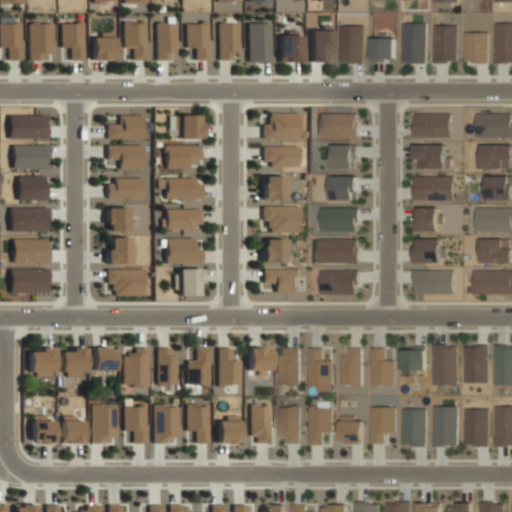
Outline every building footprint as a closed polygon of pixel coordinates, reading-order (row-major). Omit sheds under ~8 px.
[(145,19),(122,19),(122,48),(133,48),(133,59),(145,59),(145,19)] [(69,59),(84,59),(84,20),(59,20),(59,48),(69,48),(69,59)] [(0,47),(7,47),(7,58),(20,58),(20,21),(0,21),(0,47)] [(50,21),(27,21),(27,59),(50,59),(50,21)] [(173,21),(154,21),(154,59),(173,59),(173,21)] [(184,48),(194,48),(194,58),(207,58),(207,21),(184,21),(184,48)] [(217,59),(237,59),(237,21),(217,21),(217,59)] [(246,21),(246,61),(270,61),(270,21),(246,21)] [(426,22),(402,23),(403,62),(427,62),(426,22)] [(511,23),(496,23),(496,62),(511,62),(511,23)] [(434,61),(458,61),(457,24),(434,25),(434,61)] [(309,60),(332,60),(333,25),(321,25),(321,30),(309,30),(309,60)] [(340,61),(364,61),(364,25),(341,25),(340,61)] [(465,62),(488,62),(488,32),(465,32),(465,62)] [(114,59),(114,34),(89,34),(89,59),(114,59)] [(277,60),(300,60),(300,34),(277,34),(277,60)] [(371,36),(372,60),(395,60),(395,35),(371,36)] [(297,112),(269,112),(269,121),(260,121),(260,136),(297,136),(297,112)] [(414,136),(451,136),(451,112),(414,112),(414,136)] [(477,135),(511,135),(511,112),(477,112),(477,135)] [(104,137),(141,137),(141,113),(115,113),(115,124),(104,124),(104,137)] [(199,113),(176,113),(176,137),(199,137),(199,113)] [(318,113),(318,136),(357,136),(357,113),(318,113)] [(5,138),(45,139),(45,115),(6,114),(5,138)] [(141,166),(141,143),(104,143),(104,155),(114,155),(114,166),(141,166)] [(415,144),(415,167),(449,166),(449,143),(415,144)] [(481,167),(511,167),(511,143),(481,143),(481,167)] [(10,145),(10,168),(45,168),(45,144),(10,145)] [(162,166),(189,166),(189,155),(199,155),(199,144),(162,144),(162,166)] [(356,144),(333,144),(333,167),(356,167),(356,144)] [(297,145),(260,145),(260,165),(297,165),(297,145)] [(283,198),(283,174),(260,174),(260,198),(283,198)] [(330,199),(357,199),(357,175),(330,175),(330,199)] [(414,199),(452,199),(452,175),(414,175),(414,199)] [(511,198),(511,175),(487,175),(487,198),(511,198)] [(44,176),(14,176),(15,199),(44,199),(44,176)] [(140,176),(105,176),(105,196),(140,196),(140,176)] [(199,196),(199,176),(156,176),(156,187),(162,187),(162,196),(199,196)] [(297,232),(297,204),(261,204),(261,225),(269,225),(269,232),(297,232)] [(127,229),(127,206),(103,206),(103,229),(127,229)] [(358,206),(321,206),(321,229),(358,229),(358,206)] [(418,206),(418,229),(440,229),(440,206),(418,206)] [(511,229),(511,206),(477,206),(477,229),(511,229)] [(7,230),(46,231),(47,208),(7,207),(7,230)] [(198,228),(198,208),(159,208),(159,228),(198,228)] [(130,236),(105,236),(105,262),(130,262),(130,236)] [(198,262),(198,237),(162,237),(162,262),(198,262)] [(46,238),(10,238),(10,262),(46,262),(46,238)] [(260,261),(288,261),(288,238),(260,238),(260,261)] [(318,261),(358,261),(358,238),(318,238),(318,261)] [(415,261),(443,261),(443,238),(415,238),(415,261)] [(511,246),(507,246),(507,238),(482,238),(482,261),(511,261),(511,246)] [(141,293),(141,267),(104,267),(104,285),(113,285),(113,293),(141,293)] [(199,267),(172,267),(172,293),(199,293),(199,267)] [(297,267),(260,267),(260,279),(271,279),(271,290),(297,290),(297,267)] [(7,292),(46,291),(46,268),(7,269),(7,292)] [(452,269),(414,269),(414,292),(452,292),(452,269)] [(474,292),(511,292),(511,269),(474,269),(474,292)] [(321,292),(357,292),(357,270),(321,270),(321,292)] [(434,384),(457,384),(458,345),(434,344),(434,384)] [(91,369),(113,369),(113,345),(91,345),(91,369)] [(184,356),(184,384),(207,384),(207,345),(194,345),(194,356),(184,356)] [(511,345),(496,345),(496,384),(511,384),(511,345)] [(52,346),(26,346),(26,375),(52,375),(52,346)] [(84,374),(84,346),(57,346),(57,374),(84,374)] [(120,355),(120,385),(145,385),(145,346),(130,346),(130,355),(120,355)] [(154,384),(175,384),(175,346),(154,346),(154,384)] [(215,384),(238,384),(238,356),(226,356),(226,346),(215,346),(215,384)] [(246,372),(269,372),(269,346),(246,346),(246,372)] [(280,346),(280,383),(299,383),(299,346),(280,346)] [(331,356),(321,356),(321,346),(309,346),(309,384),(331,384),(331,356)] [(342,383),(362,383),(362,346),(342,346),(342,383)] [(372,383),(393,383),(393,356),(383,356),(383,346),(372,346),(372,383)] [(468,380),(485,380),(485,354),(474,354),(474,349),(468,349),(468,380)] [(403,368),(423,368),(423,350),(403,350),(403,368)] [(89,442),(114,442),(114,403),(89,403),(89,442)] [(151,442),(168,442),(168,433),(178,433),(178,403),(151,403),(151,442)] [(195,431),(195,442),(207,442),(207,403),(184,403),(184,431),(195,431)] [(248,441),(267,441),(268,403),(248,403),(248,441)] [(122,431),(133,431),(133,442),(144,442),(144,404),(122,404),(122,431)] [(299,442),(299,405),(280,405),(280,442),(299,442)] [(331,432),(331,405),(309,405),(309,443),(322,443),(322,432),(331,432)] [(370,442),(383,442),(383,432),(394,432),(394,405),(370,405),(370,442)] [(434,445),(457,445),(457,406),(434,405),(434,445)] [(511,446),(511,405),(496,405),(496,446),(511,446)] [(423,408),(403,408),(403,442),(413,442),(413,433),(423,433),(423,408)] [(482,442),(482,408),(466,408),(466,442),(482,442)] [(29,442),(52,442),(52,416),(29,416),(29,442)] [(59,442),(83,442),(83,416),(59,416),(59,442)] [(215,442),(238,442),(238,416),(215,416),(215,442)] [(362,442),(362,416),(340,416),(340,442),(362,442)] [(378,511),(378,500),(355,500),(355,511),(378,511)] [(480,511),(503,511),(503,500),(480,500),(480,511)] [(386,511),(409,511),(409,501),(386,501),(386,511)] [(417,511),(440,511),(440,501),(417,501),(417,511)] [(449,511),(471,511),(471,501),(449,501),(449,511)] [(12,511),(35,511),(35,503),(12,503),(12,511)] [(97,511),(97,503),(83,503),(83,511),(97,511)] [(105,511),(118,511),(118,503),(105,503),(105,511)]
